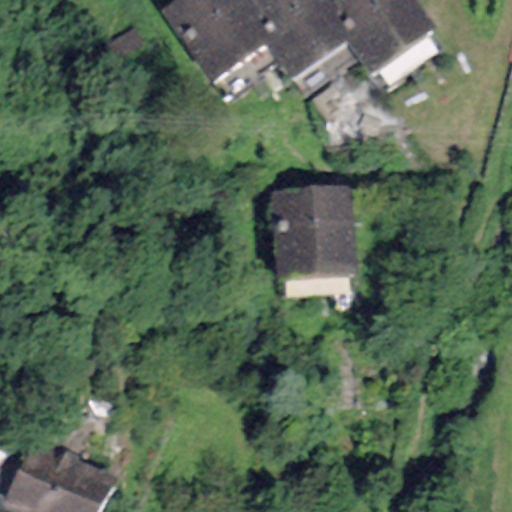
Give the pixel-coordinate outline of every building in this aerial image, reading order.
[(236,79),(286,44),(270,20),(255,0),(215,0),(192,17),(236,79)] [(319,89),(372,51),(337,2),(335,0),(298,0),(270,20),(286,44),(319,89)] [(425,0),(340,0),(337,2),(372,51),(395,83),(455,41),(425,0)] [(369,201),(293,203),(295,281),(371,279),(369,201)] [(0,511),(103,511),(114,492),(33,450),(7,500),(0,496),(0,511)]
